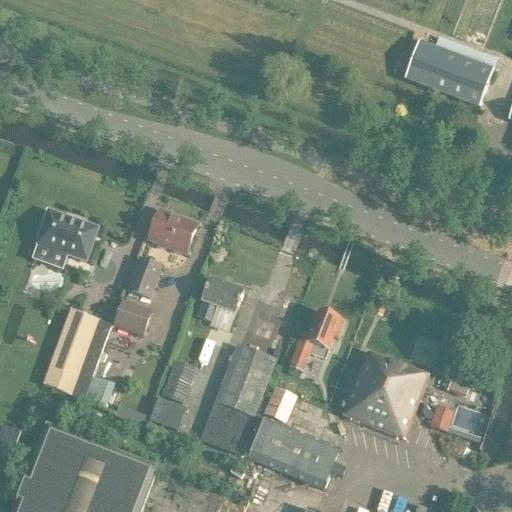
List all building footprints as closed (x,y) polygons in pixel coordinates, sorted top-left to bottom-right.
[(495,71),(422,44),(408,81),(481,108),(495,71)] [(98,229),(49,212),(37,245),(87,262),(98,229)] [(147,243),(186,257),(197,226),(160,213),(147,243)] [(163,269),(141,261),(129,292),(151,301),(163,269)] [(236,317),(245,294),(210,280),(201,304),(204,305),(199,319),(212,324),(218,310),(236,317)] [(379,300),(375,310),(384,313),(388,304),(379,300)] [(143,339),(152,315),(124,304),(115,328),(143,339)] [(347,325),(341,322),(342,320),(320,311),(309,335),(303,332),(288,368),(303,374),(314,347),(328,353),(333,340),(339,343),(347,325)] [(111,327),(98,322),(76,315),(69,312),(42,387),(84,402),(111,327)] [(200,443),(241,458),(276,361),(237,348),(200,443)] [(356,386),(417,409),(429,376),(368,353),(356,386)] [(163,399),(183,405),(196,371),(176,364),(163,399)] [(417,409),(356,386),(343,419),(404,442),(417,409)] [(274,388),(264,414),(287,424),(297,398),(274,388)] [(119,407),(114,418),(144,429),(148,419),(119,407)] [(431,429),(447,434),(453,415),(437,410),(431,429)] [(323,492),(339,452),(264,422),(248,462),(323,492)] [(22,433),(3,426),(0,434),(0,455),(12,460),(22,433)] [(142,511),(158,470),(46,427),(13,511),(142,511)]
